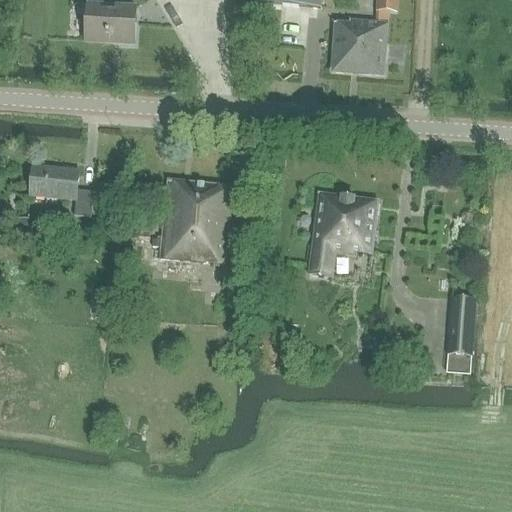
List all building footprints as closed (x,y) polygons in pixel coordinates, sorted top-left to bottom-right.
[(261,0),(261,5),(321,11),(321,0),(261,0)] [(398,0),(378,0),(377,13),(397,14),(398,0)] [(135,46),(136,6),(87,5),(85,43),(135,46)] [(332,73),(331,74),(385,78),(385,77),(384,77),(388,26),(376,25),(350,23),(350,26),(335,25),(335,27),(334,40),(334,42),(332,73)] [(74,218),(92,219),(94,194),(77,192),(80,173),(34,168),(30,199),(75,204),(74,218)] [(168,181),(162,239),(161,263),(209,267),(210,266),(226,267),(234,188),(168,181)] [(380,203),(320,196),(309,277),(333,280),(336,256),(357,259),(357,255),(373,257),(380,203)] [(29,221),(16,221),(16,236),(29,235),(29,221)] [(277,281),(276,293),(286,294),(287,282),(277,281)] [(473,358),(477,302),(453,300),(449,356),(473,358)]
